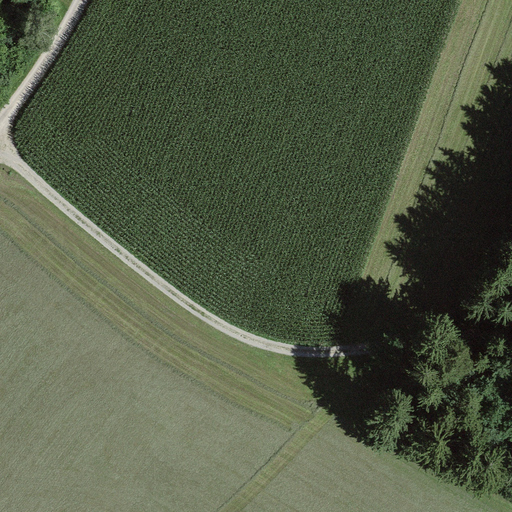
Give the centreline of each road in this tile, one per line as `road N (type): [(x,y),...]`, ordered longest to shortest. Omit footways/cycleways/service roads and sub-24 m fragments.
road 1 (track): [(511,334),(350,348),(251,335),(133,261),(0,147)]
road 2 (track): [(0,126),(82,0)]
